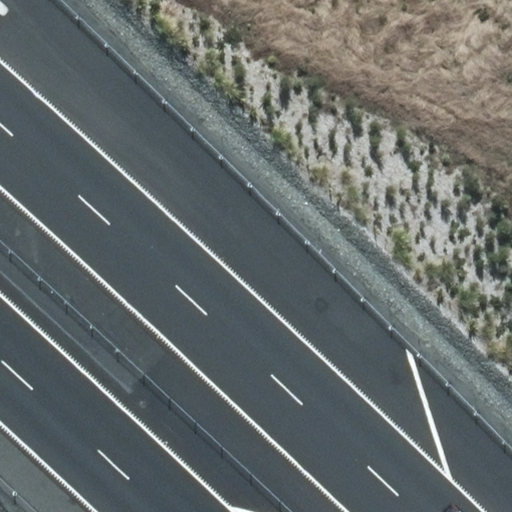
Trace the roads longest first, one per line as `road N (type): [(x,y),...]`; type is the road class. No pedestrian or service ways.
road 1 (motorway): [(0,125),(421,511)]
road 2 (motorway): [(132,511),(0,392)]
